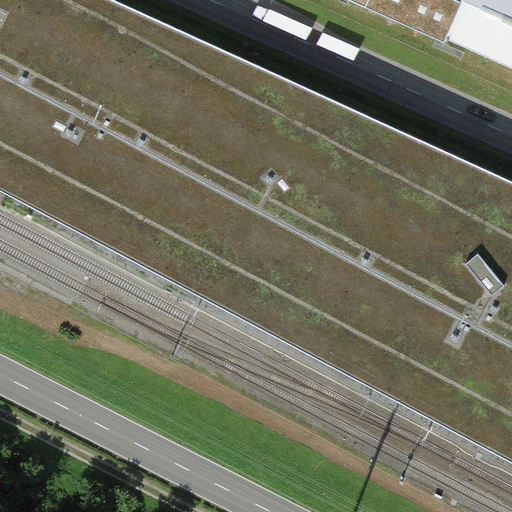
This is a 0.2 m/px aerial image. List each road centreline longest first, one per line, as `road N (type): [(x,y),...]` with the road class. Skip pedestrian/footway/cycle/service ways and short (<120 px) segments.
road 1 (secondary): [(207,0),(511,136)]
road 2 (primary): [(0,372),(275,511)]
road 3 (track): [(196,511),(0,412)]
